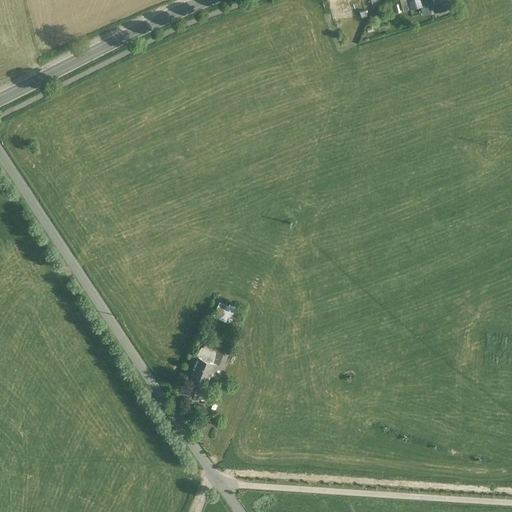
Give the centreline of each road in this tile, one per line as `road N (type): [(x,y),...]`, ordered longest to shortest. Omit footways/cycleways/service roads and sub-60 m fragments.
road 1 (unclassified): [(240,511),(0,150)]
road 2 (tertiary): [(0,99),(211,0)]
